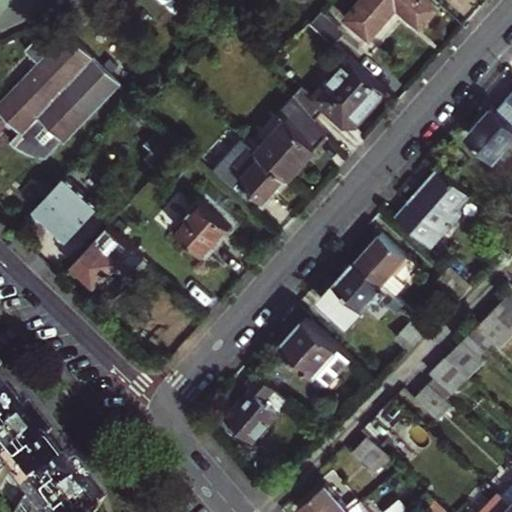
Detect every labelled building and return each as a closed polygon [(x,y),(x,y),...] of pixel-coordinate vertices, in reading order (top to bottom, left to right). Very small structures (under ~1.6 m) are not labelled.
[(436,8),(426,0),(363,0),(348,18),(369,38),(397,7),(419,27),(436,8)] [(324,12),(314,23),(336,43),(345,32),(324,12)] [(12,131),(15,128),(23,136),(14,145),(21,151),(32,157),(41,161),(51,163),(125,85),(69,32),(52,49),(39,36),(25,51),(38,63),(0,102),(0,114),(3,118),(1,120),(12,131)] [(304,103),(317,118),(327,107),(345,123),(358,123),(388,89),(351,57),(317,95),(304,84),(295,94),(304,103)] [(289,177),(329,133),(317,118),(304,103),(295,94),(283,107),(289,116),(258,150),(289,177)] [(511,95),(499,110),(495,107),(470,136),(498,161),(511,145),(511,95)] [(178,137),(183,142),(211,166),(224,152),(191,122),(178,137)] [(147,156),(160,167),(181,145),(167,133),(147,156)] [(267,201),(289,177),(258,150),(254,146),(234,169),(243,177),(242,179),(267,201)] [(397,217),(414,232),(428,217),(445,232),(463,212),(459,208),(468,199),(472,195),(442,168),(397,217)] [(68,175),(36,209),(70,238),(100,205),(68,175)] [(231,226),(202,199),(177,226),(206,253),(231,226)] [(463,212),(466,214),(474,205),(468,199),(459,208),(463,212)] [(111,223),(74,263),(96,285),(135,244),(111,223)] [(383,233),(357,262),(385,286),(410,258),(383,233)] [(322,300),(351,326),(364,310),(377,297),(386,300),(400,313),(407,305),(385,286),(357,262),(322,300)] [(473,286),(450,265),(436,281),(458,301),(473,286)] [(494,311),(511,327),(511,297),(509,295),(494,311)] [(501,347),(511,336),(511,327),(494,311),(479,327),(501,347)] [(432,327),(416,313),(395,337),(410,350),(432,327)] [(309,316),(284,344),(317,374),(329,386),(355,358),(309,316)] [(464,339),(448,356),(470,376),(485,359),(464,339)] [(454,392),(470,376),(448,356),(433,372),(454,392)] [(228,418),(254,442),(291,402),(259,372),(244,389),(249,394),(228,418)] [(439,419),(453,404),(429,382),(415,396),(439,419)] [(10,414),(0,402),(0,488),(19,511),(18,511),(98,511),(82,491),(67,473),(62,478),(38,449),(44,445),(29,425),(16,409),(10,414)] [(393,457),(369,434),(353,451),(374,471),(393,457)] [(279,465),(261,483),(271,494),(289,475),(279,465)] [(511,479),(499,493),(511,505),(511,479)] [(329,483),(302,507),(305,511),(348,511),(352,510),(361,502),(359,499),(350,508),(329,483)] [(511,511),(511,505),(499,493),(479,511),(511,511)] [(372,511),(363,501),(361,502),(352,510),(348,511),(372,511)]
